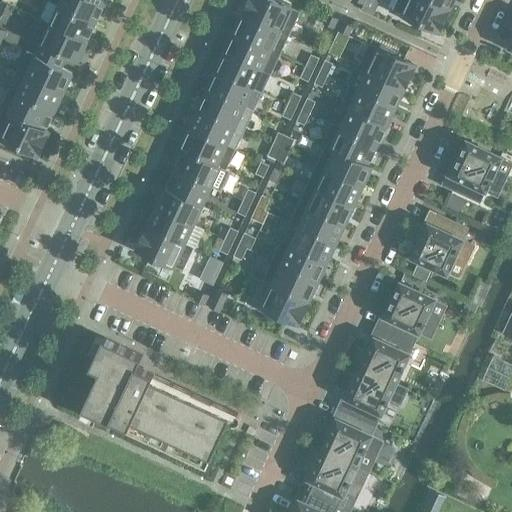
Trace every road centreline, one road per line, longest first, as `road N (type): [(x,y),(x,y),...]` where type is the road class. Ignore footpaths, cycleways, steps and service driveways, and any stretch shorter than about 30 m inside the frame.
road 1 (residential): [(491,0),(306,390)]
road 2 (residential): [(306,390),(55,269)]
road 3 (tertiary): [(74,226),(180,0)]
road 4 (tertiary): [(0,391),(55,269)]
road 5 (residential): [(306,390),(254,505)]
